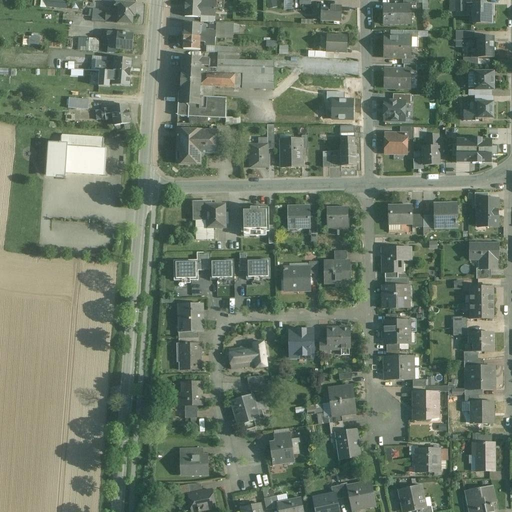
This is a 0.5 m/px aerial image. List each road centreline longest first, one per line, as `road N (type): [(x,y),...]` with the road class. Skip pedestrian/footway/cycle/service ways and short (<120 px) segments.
road 1 (secondary): [(143,190),(117,511)]
road 2 (residential): [(245,461),(222,431),(222,325),(244,316),(368,313)]
road 3 (residential): [(143,190),(369,187)]
road 4 (secondary): [(158,0),(143,190)]
road 5 (residential): [(363,0),(369,187)]
road 6 (residential): [(369,187),(490,182),(511,165)]
road 7 (residential): [(511,391),(511,258)]
road 8 (residential): [(368,313),(369,187)]
